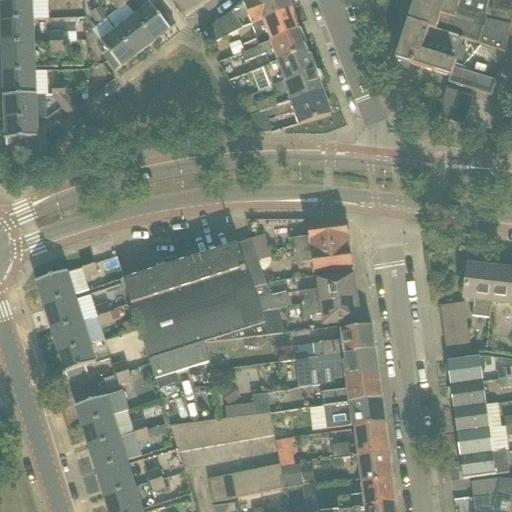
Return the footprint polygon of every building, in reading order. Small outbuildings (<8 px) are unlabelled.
[(22,0),(0,0),(2,23),(33,21),(32,2),(22,3),(22,0)] [(126,5),(122,0),(111,0),(111,1),(118,10),(126,5)] [(289,0),(255,0),(244,5),(234,13),(201,35),(210,47),(253,23),(254,25),(293,10),(292,9),(293,9),(289,0)] [(511,0),(461,0),(447,1),(442,0),(415,0),(408,23),(463,40),(480,46),(482,34),(484,22),(511,27),(511,22),(511,0)] [(175,28),(163,12),(162,11),(159,14),(152,5),(136,17),(156,43),(175,28)] [(99,8),(91,15),(99,26),(108,19),(99,8)] [(246,53),(301,32),(293,10),(254,25),(260,41),(244,46),(246,53)] [(156,43),(136,17),(117,32),(136,58),(156,43)] [(34,46),(33,21),(2,23),(3,48),(34,46)] [(484,22),(482,34),(509,40),(511,27),(484,22)] [(492,98),(497,82),(454,69),(463,40),(408,23),(396,61),(451,78),(449,84),(492,98)] [(136,58),(117,32),(103,43),(109,51),(104,55),(117,73),(136,58)] [(246,53),(246,54),(242,56),(245,64),(267,55),(271,65),(308,51),(301,32),(246,53)] [(482,34),(480,46),(506,54),(509,40),(482,34)] [(65,43),(64,35),(51,35),(51,44),(65,43)] [(65,43),(51,44),(52,54),(65,54),(65,43)] [(35,71),(34,46),(3,48),(4,72),(35,71)] [(308,51),(271,65),(252,72),(260,93),(265,91),(264,91),(316,72),(308,51)] [(36,96),(35,71),(4,72),(5,97),(36,96)] [(323,82),(321,75),(317,74),(316,72),(264,91),(265,91),(265,92),(275,89),(278,98),(258,106),(261,113),(323,93),(321,85),(323,82)] [(53,96),(53,98),(67,98),(67,86),(53,87),(53,96)] [(474,98),(447,90),(443,104),(469,112),(474,98)] [(296,115),(299,126),(299,127),(332,117),(330,112),(332,109),(330,102),(326,101),(323,93),(261,113),(261,114),(250,118),(260,135),(272,134),(270,122),(291,115),(291,116),(296,115)] [(37,121),(37,120),(36,96),(5,97),(6,122),(37,121)] [(67,98),(53,98),(62,109),(70,103),(67,98)] [(77,111),(70,103),(62,109),(68,117),(60,123),(68,133),(87,119),(80,109),(77,111)] [(438,118),(465,127),(469,112),(443,104),(438,118)] [(28,141),(38,140),(37,121),(6,122),(7,147),(28,146),(28,141)] [(347,223),(309,228),(310,237),(293,240),(294,252),(350,246),(347,223)] [(252,242),(259,263),(273,258),(266,237),(252,242)] [(238,246),(253,289),(268,286),(259,263),(252,242),(238,246)] [(238,246),(124,282),(150,362),(151,362),(158,381),(210,364),(208,352),(206,344),(237,341),(270,337),(264,320),(261,313),(253,289),(238,246)] [(315,273),(333,271),(353,268),(350,246),(294,252),(296,265),(314,263),(315,273)] [(83,269),(86,278),(98,275),(95,265),(83,269)] [(496,270),(469,267),(465,300),(475,301),(473,318),(490,320),(493,303),(492,303),(496,270)] [(511,305),(511,271),(496,270),(492,303),(493,303),(511,305)] [(75,298),(71,283),(68,274),(67,273),(37,283),(45,307),(75,298)] [(357,299),(354,276),(319,281),(320,290),(301,293),(303,306),(357,299)] [(272,297),(268,286),(253,289),(261,313),(289,308),(286,294),(272,297)] [(52,331),(83,322),(75,298),(45,307),(52,331)] [(324,326),(360,322),(357,299),(303,306),(304,317),(323,315),(324,326)] [(111,313),(109,305),(95,309),(99,319),(112,315),(111,313)] [(464,305),(441,308),(443,321),(465,318),(464,305)] [(264,320),(281,318),(280,311),(261,313),(264,320)] [(115,325),(112,315),(99,319),(102,328),(115,325)] [(467,331),(465,318),(443,321),(444,334),(467,331)] [(52,331),(60,356),(91,346),(84,325),(83,322),(52,331)] [(132,323),(122,326),(125,335),(134,332),(132,323)] [(373,328),(343,332),(344,341),(315,345),(315,346),(296,348),(298,361),(311,360),(376,349),(373,328)] [(469,342),(467,331),(444,334),(446,345),(469,342)] [(206,344),(208,352),(238,349),(237,341),(206,344)] [(446,345),(448,358),(470,355),(469,342),(446,345)] [(60,356),(68,380),(88,373),(87,368),(97,365),(91,346),(60,356)] [(313,372),(334,369),(336,380),(347,379),(379,375),(376,349),(311,360),(313,372)] [(480,359),(448,363),(451,386),(483,382),(480,359)] [(114,368),(117,378),(130,373),(127,365),(114,368)] [(499,379),(511,377),(511,369),(498,371),(499,379)] [(130,373),(117,378),(120,386),(132,382),(130,373)] [(379,375),(347,379),(348,389),(323,393),(325,407),(382,397),(379,375)] [(511,389),(511,377),(499,379),(501,391),(511,389)] [(486,406),(483,382),(451,386),(455,410),(486,406)] [(230,407),(241,400),(233,387),(221,395),(230,407)] [(96,396),(75,403),(82,427),(113,417),(107,398),(97,402),(96,396)] [(328,430),(354,427),(355,429),(386,424),(382,397),(325,407),(328,430)] [(486,406),(455,410),(458,434),(489,429),(486,406)] [(113,418),(113,417),(82,427),(90,451),(136,436),(149,432),(149,431),(145,421),(132,426),(128,413),(113,418)] [(263,439),(275,437),(272,421),(271,415),(259,416),(263,439)] [(246,418),(250,441),(263,439),(259,416),(246,418)] [(250,441),(246,418),(234,420),(238,443),(250,441)] [(285,419),(272,421),(274,433),(287,431),(285,419)] [(234,420),(227,421),(222,421),(226,445),(238,443),(234,420)] [(210,423),(214,447),(226,445),(222,421),(210,423)] [(198,425),(203,449),(214,447),(210,423),(198,425)] [(389,452),(386,424),(355,429),(357,446),(350,447),(350,445),(332,448),(333,462),(352,459),(352,458),(389,452)] [(198,425),(187,426),(191,451),(203,449),(198,425)] [(166,426),(149,431),(149,432),(136,436),(139,444),(152,441),(151,439),(168,434),(166,426)] [(191,451),(187,426),(172,428),(180,453),(191,451)] [(492,454),(489,429),(458,434),(461,459),(492,454)] [(287,431),(274,433),(275,436),(275,437),(276,442),(288,440),(287,431)] [(90,451),(97,475),(128,465),(127,461),(142,457),(139,444),(136,436),(90,451)] [(277,446),(278,453),(291,451),(290,444),(277,446)] [(362,485),(393,480),(389,452),(352,458),(352,459),(353,468),(360,467),(362,485)] [(464,481),(495,477),(510,475),(507,452),(492,454),(461,459),(464,481)] [(136,489),(128,465),(97,475),(105,499),(136,489)] [(273,491),(285,489),(280,465),(268,468),(273,491)] [(304,485),(300,465),(283,469),(287,489),(304,485)] [(268,468),(257,470),(262,494),(273,491),(268,468)] [(151,484),(164,480),(161,470),(148,474),(151,484)] [(257,470),(245,473),(250,496),(262,494),(257,470)] [(245,473),(233,475),(238,499),(250,496),(245,473)] [(233,475),(221,478),(226,501),(238,499),(233,475)] [(209,480),(214,504),(226,501),(221,478),(209,480)] [(167,490),(164,480),(151,484),(154,495),(167,490)] [(338,498),(339,503),(325,504),(326,511),(340,511),(341,511),(396,502),(393,480),(362,485),(364,494),(338,498)] [(501,480),(471,484),(473,498),(497,495),(501,480)] [(511,480),(501,480),(497,495),(511,498),(511,480)] [(143,511),(136,489),(105,499),(109,511),(143,511)] [(477,510),(482,509),(494,511),(511,511),(511,498),(497,495),(473,498),(475,510),(477,510)] [(318,511),(316,501),(307,502),(308,511),(318,511)] [(397,511),(396,502),(341,511),(340,511),(397,511)]
